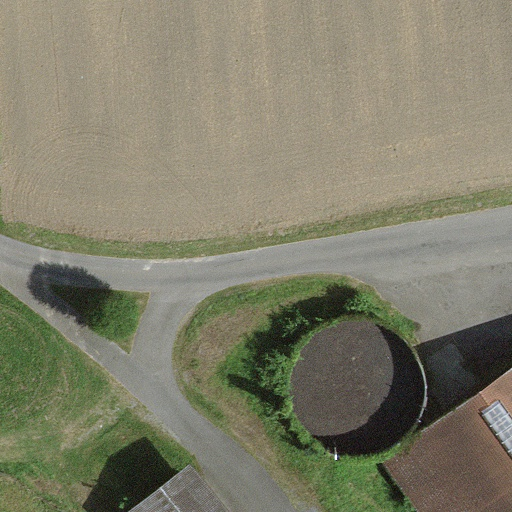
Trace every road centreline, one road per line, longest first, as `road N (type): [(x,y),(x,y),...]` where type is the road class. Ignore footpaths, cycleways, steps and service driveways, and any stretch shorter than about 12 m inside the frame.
road 1 (track): [(0,261),(13,269),(177,283),(511,232)]
road 2 (track): [(13,269),(206,443),(266,511)]
